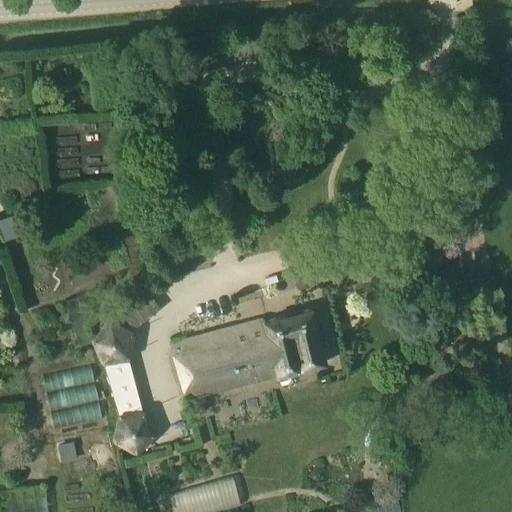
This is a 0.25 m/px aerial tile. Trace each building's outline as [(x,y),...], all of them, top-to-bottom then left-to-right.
[(21,216),(5,217),(6,237),(22,236),(21,216)] [(120,314),(133,329),(160,308),(147,292),(120,314)] [(75,322),(88,318),(82,295),(69,298),(75,322)] [(319,365),(305,310),(260,322),(260,321),(180,342),(195,398),(319,365)] [(146,410),(141,411),(128,361),(129,361),(134,332),(108,319),(89,340),(102,364),(104,364),(118,413),(117,413),(112,441),(136,454),(156,435),(146,410)] [(47,382),(57,427),(102,417),(92,372),(47,382)] [(168,495),(172,511),(214,511),(240,506),(232,476),(168,495)]
